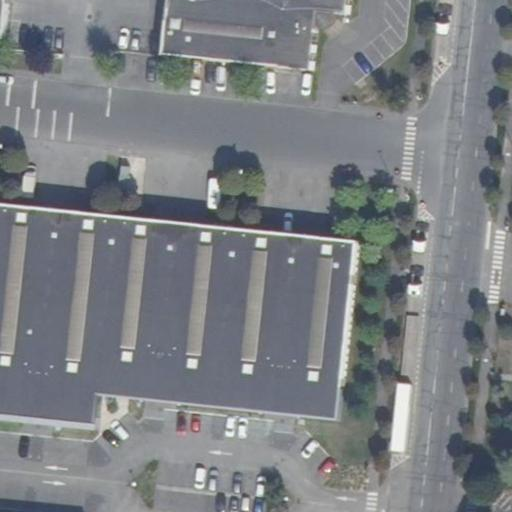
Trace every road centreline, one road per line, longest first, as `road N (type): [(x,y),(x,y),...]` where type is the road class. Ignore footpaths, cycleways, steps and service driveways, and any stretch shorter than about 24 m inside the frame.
road 1 (unclassified): [(0,105),(466,155)]
road 2 (unclassified): [(430,511),(466,155)]
road 3 (unclassified): [(466,155),(482,0)]
